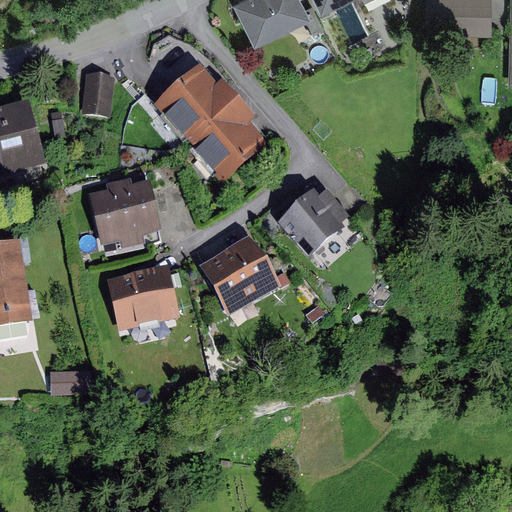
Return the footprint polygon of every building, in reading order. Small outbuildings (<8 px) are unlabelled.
[(309,19),(299,0),(247,0),(238,4),(258,44),(309,19)] [(347,0),(319,0),(325,11),(347,0)] [(493,0),(430,0),(429,37),(492,39),(493,0)] [(269,146),(199,71),(157,109),(227,185),(269,146)] [(119,80),(90,77),(86,117),(115,120),(119,80)] [(0,179),(51,166),(35,105),(0,114),(0,179)] [(168,232),(153,180),(96,196),(111,248),(168,232)] [(352,225),(317,191),(280,226),(313,260),(352,225)] [(281,286),(247,243),(203,278),(237,321),(281,286)] [(0,329),(40,324),(29,247),(0,251),(0,329)] [(172,274),(112,286),(121,334),(181,323),(172,274)]
